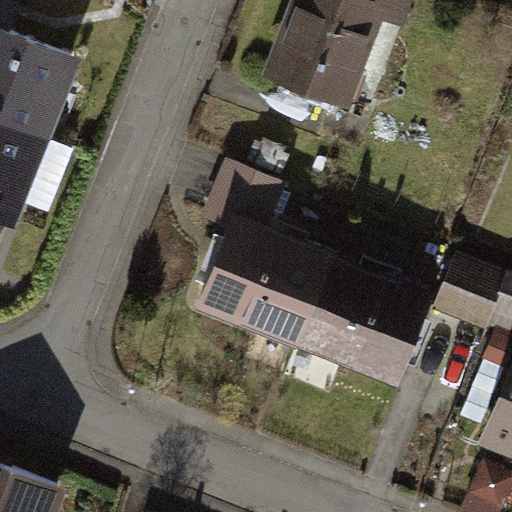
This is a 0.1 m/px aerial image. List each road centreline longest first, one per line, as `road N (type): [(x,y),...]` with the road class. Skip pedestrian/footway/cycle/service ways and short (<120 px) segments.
road 1 (residential): [(197,0),(47,387)]
road 2 (residential): [(47,387),(139,442),(303,511)]
